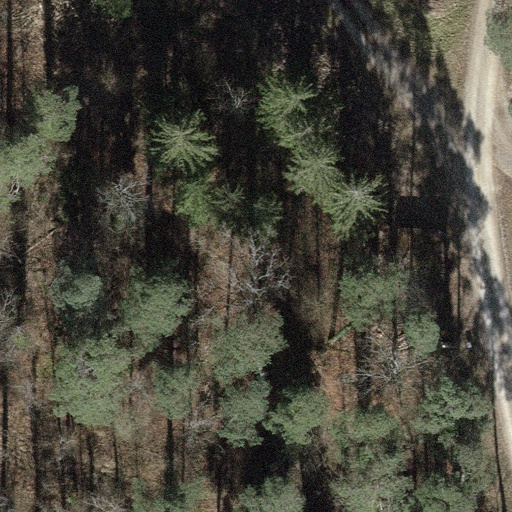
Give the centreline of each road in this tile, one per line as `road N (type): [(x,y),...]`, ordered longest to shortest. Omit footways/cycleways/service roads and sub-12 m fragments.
road 1 (track): [(495,0),(482,146),(484,244),(511,364)]
road 2 (track): [(338,0),(422,116),(511,160)]
